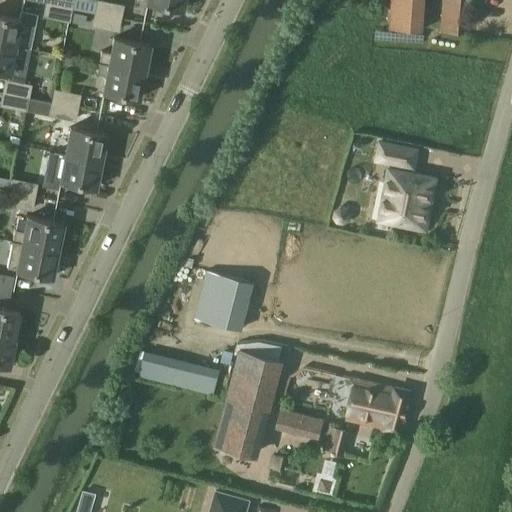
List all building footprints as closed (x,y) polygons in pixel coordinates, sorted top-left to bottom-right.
[(46,0),(46,3),(71,8),(72,0),(46,0)] [(95,13),(120,18),(122,5),(97,0),(95,13)] [(183,0),(137,0),(168,6),(168,8),(177,10),(177,8),(182,9),(183,0)] [(390,0),(388,29),(422,32),(424,0),(390,0)] [(442,0),(440,32),(465,34),(467,0),(442,0)] [(43,15),(68,20),(71,8),(46,3),(43,15)] [(92,25),(117,30),(120,18),(95,13),(92,25)] [(0,42),(24,48),(26,36),(17,34),(20,19),(0,15),(0,42)] [(101,51),(98,62),(144,71),(146,60),(148,60),(150,51),(148,51),(149,45),(113,38),(110,53),(101,51)] [(24,48),(0,42),(0,70),(10,73),(13,58),(22,59),(24,48)] [(144,71),(98,62),(96,72),(105,76),(102,91),(125,95),(124,97),(133,99),(134,97),(138,98),(144,71)] [(3,92),(27,98),(30,85),(5,80),(3,92)] [(52,102),(77,107),(79,95),(54,90),(52,102)] [(0,105),(25,110),(27,98),(3,92),(0,105)] [(49,114),(74,119),(77,107),(52,102),(49,114)] [(69,127),(64,154),(101,161),(103,149),(105,150),(106,140),(105,140),(106,134),(69,127)] [(378,219),(425,229),(435,177),(412,173),(416,149),(379,141),(375,159),(389,162),(378,219)] [(101,161),(64,154),(59,180),(81,185),(81,186),(90,188),(90,186),(95,187),(101,161)] [(9,191),(33,196),(36,184),(11,179),(9,191)] [(6,204),(31,209),(33,196),(9,191),(6,204)] [(85,208),(81,220),(95,225),(103,201),(89,196),(85,208)] [(337,224),(344,225),(351,221),(352,213),(347,207),(340,206),(333,210),(332,218),(337,224)] [(14,229),(12,241),(57,250),(60,238),(61,239),(63,230),(61,230),(63,223),(26,216),(23,231),(14,229)] [(57,250),(12,241),(7,267),(38,274),(38,276),(47,277),(47,276),(52,277),(57,250)] [(202,320),(242,330),(254,282),(206,270),(194,318),(202,320)] [(0,308),(0,336),(14,339),(16,327),(18,327),(20,319),(18,318),(19,312),(0,308)] [(14,339),(0,336),(0,365),(3,366),(4,365),(9,366),(14,339)] [(211,446),(258,458),(285,360),(237,347),(211,446)] [(139,376),(214,394),(219,371),(145,352),(139,376)] [(384,428),(402,432),(412,391),(394,387),(394,388),(354,380),(346,419),(384,427),(384,428)] [(276,430),(319,440),(324,419),(281,408),(276,430)] [(330,453),(343,457),(350,430),(336,426),(336,428),(329,426),(322,450),(330,452),(330,453)] [(248,511),(252,501),(219,491),(212,511),(248,511)]
